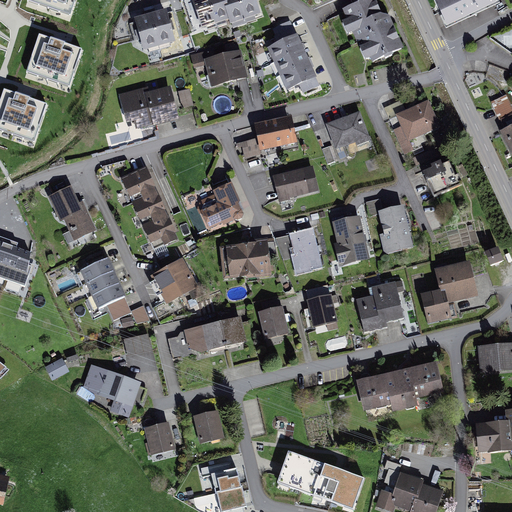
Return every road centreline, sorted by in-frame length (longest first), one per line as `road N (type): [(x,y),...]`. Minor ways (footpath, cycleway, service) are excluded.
road 1 (residential): [(451,336),(235,386)]
road 2 (residential): [(451,336),(461,410),(459,511)]
road 3 (residential): [(291,511),(257,494),(235,386)]
road 4 (tertiary): [(511,203),(450,70)]
road 5 (residential): [(366,93),(425,225)]
road 6 (residential): [(222,129),(84,165)]
road 7 (residential): [(84,165),(137,279)]
road 8 (residential): [(343,98),(222,129)]
road 9 (unknown): [(405,182),(290,226)]
